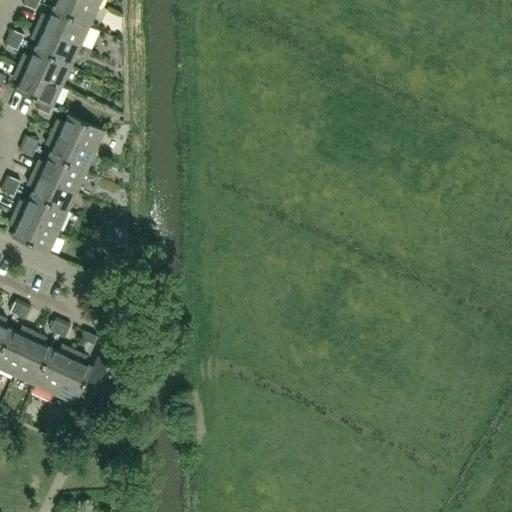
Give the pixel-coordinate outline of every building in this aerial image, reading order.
[(36,9),(39,1),(35,0),(23,0),(22,3),(36,9)] [(88,25),(98,4),(88,0),(54,0),(56,1),(52,8),(88,25)] [(88,25),(52,8),(49,16),(42,13),(37,25),(79,45),(88,25)] [(70,65),(79,45),(37,25),(31,38),(37,41),(34,48),(70,65)] [(20,42),(24,34),(10,28),(7,35),(20,42)] [(20,42),(7,35),(3,43),(17,49),(20,42)] [(95,39),(95,56),(118,56),(118,40),(95,39)] [(70,65),(34,48),(30,56),(23,53),(18,65),(61,85),(70,65)] [(51,106),(61,85),(18,65),(12,77),(19,80),(15,89),(33,97),(39,100),(51,106)] [(48,113),(51,106),(39,100),(35,107),(48,113)] [(95,151),(104,130),(67,113),(63,122),(57,119),(51,131),(95,151)] [(85,171),(95,151),(51,131),(45,143),(52,147),(49,154),(85,171)] [(35,148),(38,140),(25,134),(22,142),(35,148)] [(31,155),(35,148),(22,142),(18,149),(31,155)] [(76,191),(85,171),(49,154),(45,162),(38,159),(32,171),(76,191)] [(67,211),(76,191),(32,171),(27,184),(33,187),(30,194),(67,211)] [(16,188),(20,180),(6,174),(3,182),(16,188)] [(16,188),(3,182),(0,188),(0,189),(13,195),(16,188)] [(57,232),(67,211),(30,194),(26,202),(19,199),(14,211),(57,232)] [(48,252),(57,232),(14,211),(8,223),(15,226),(11,235),(48,252)] [(16,315),(22,301),(15,298),(9,311),(16,315)] [(24,318),(30,305),(22,301),(16,315),(24,318)] [(0,351),(11,328),(2,324),(5,318),(0,315),(0,351)] [(56,333),(62,320),(55,317),(49,330),(56,333)] [(64,337),(70,323),(62,320),(56,333),(64,337)] [(0,368),(13,375),(34,330),(21,324),(18,331),(11,328),(0,351),(0,368)] [(33,384),(51,347),(42,343),(46,336),(34,330),(13,375),(33,384)] [(92,344),(96,336),(83,330),(79,337),(92,344)] [(53,393),(74,349),(61,343),(58,350),(51,347),(33,384),(53,393)] [(75,403),(92,365),(81,360),(84,354),(74,349),(53,393),(75,403)]
